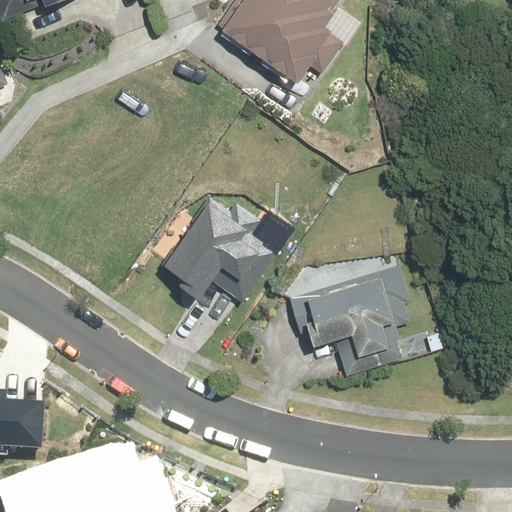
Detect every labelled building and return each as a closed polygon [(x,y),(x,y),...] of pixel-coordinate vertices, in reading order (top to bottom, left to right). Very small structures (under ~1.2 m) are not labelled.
[(50,0),(1,0),(9,18),(50,0)] [(237,0),(223,21),(306,80),(318,63),(328,69),(351,37),(338,28),(344,21),(336,16),(346,3),(341,0),(237,0)] [(0,86),(13,81),(0,55),(0,53),(4,51),(0,40),(0,86)] [(176,248),(167,261),(211,291),(220,279),(249,299),(281,250),(270,242),(272,238),(257,228),(265,216),(239,200),(235,206),(214,192),(176,248)] [(404,261),(295,294),(306,330),(320,326),(324,339),(340,334),(351,371),(408,354),(402,334),(405,333),(402,322),(416,318),(411,299),(416,297),(404,261)] [(0,447),(5,448),(5,443),(43,444),(45,397),(8,395),(9,389),(0,388),(0,447)] [(112,453),(29,481),(39,511),(175,511),(164,479),(153,483),(149,471),(141,474),(134,452),(114,459),(112,453)]
